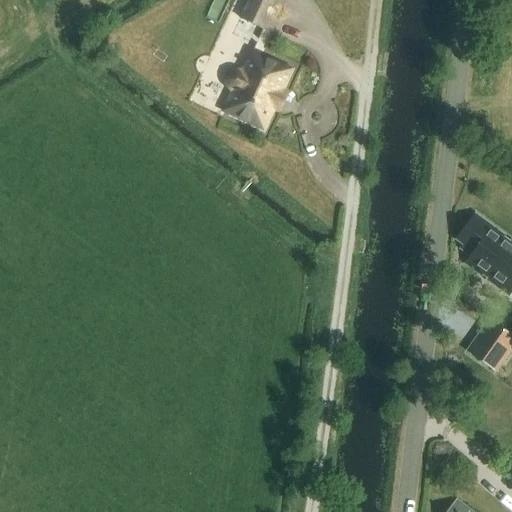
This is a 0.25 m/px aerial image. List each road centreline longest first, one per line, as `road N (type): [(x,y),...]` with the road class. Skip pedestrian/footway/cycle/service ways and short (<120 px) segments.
road 1 (unclassified): [(403,511),(467,0)]
road 2 (track): [(312,511),(375,0)]
